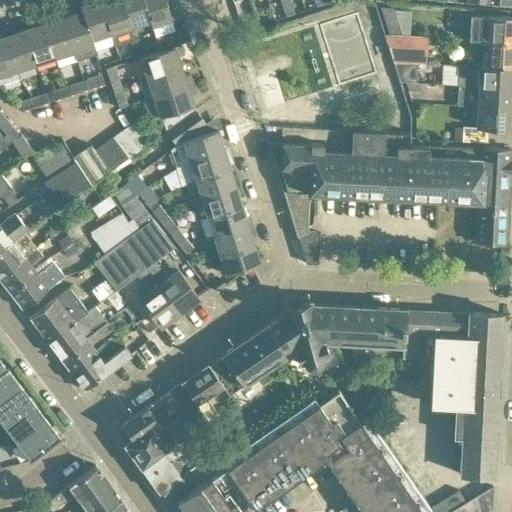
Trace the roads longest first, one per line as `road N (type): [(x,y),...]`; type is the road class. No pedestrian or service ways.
road 1 (residential): [(289,277),(201,0)]
road 2 (residential): [(86,420),(289,277)]
road 3 (residential): [(289,277),(492,292)]
road 4 (residential): [(86,420),(1,311)]
